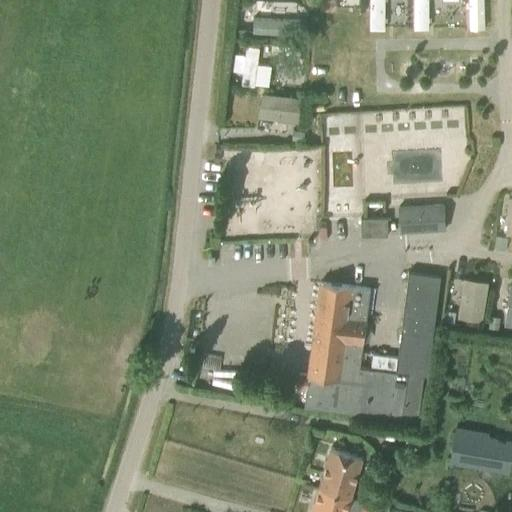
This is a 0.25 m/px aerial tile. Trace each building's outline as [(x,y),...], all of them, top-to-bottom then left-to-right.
[(369,0),(369,28),(385,28),(385,0),(369,0)] [(413,0),(413,27),(430,27),(430,0),(413,0)] [(485,0),(469,0),(470,27),(487,26),(485,0)] [(246,42),(242,82),(269,85),(272,62),(260,61),(261,44),(246,42)] [(259,116),(298,122),(301,98),(262,92),(259,116)] [(443,203),(398,205),(399,233),(445,230),(443,203)] [(387,217),(361,217),(361,235),(387,235),(387,217)] [(396,370),(359,366),(369,287),(320,281),(308,373),(299,372),(297,386),(306,388),(304,405),(417,420),(423,376),(427,376),(440,275),(409,272),(396,370)] [(482,320),(488,281),(464,277),(457,316),(482,320)] [(511,322),(511,281),(503,321),(511,322)] [(465,437),(461,462),(505,470),(510,444),(465,437)] [(350,497),(362,455),(331,446),(319,487),(350,497)] [(360,511),(363,501),(350,497),(319,487),(311,511),(360,511)]
